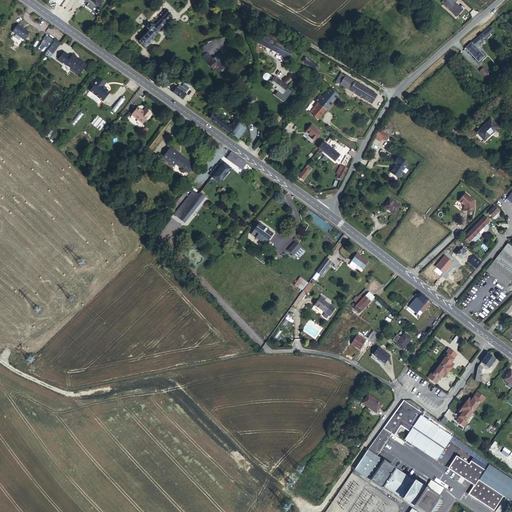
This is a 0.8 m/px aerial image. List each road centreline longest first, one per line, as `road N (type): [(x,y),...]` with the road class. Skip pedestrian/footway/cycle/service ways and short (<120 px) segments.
road 1 (secondary): [(326,212),(27,0)]
road 2 (tertiary): [(326,212),(394,95),(497,0)]
road 3 (unknown): [(235,0),(394,95)]
road 4 (secondary): [(449,307),(326,212)]
road 5 (residential): [(312,511),(403,391)]
road 6 (residential): [(392,384),(325,352),(261,352)]
road 7 (residential): [(491,338),(439,411),(403,391)]
